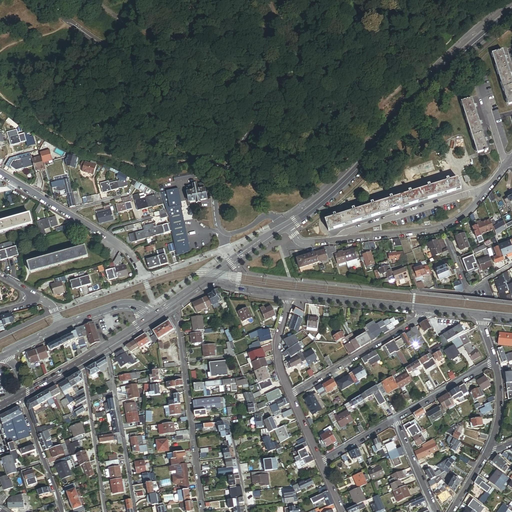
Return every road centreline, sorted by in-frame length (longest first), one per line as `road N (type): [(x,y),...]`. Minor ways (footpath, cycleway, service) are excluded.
road 1 (secondary): [(511,9),(430,77),(387,135),(288,225)]
road 2 (residential): [(288,225),(305,244),(442,227),(464,215),(511,157)]
road 3 (residential): [(203,511),(170,305)]
road 4 (residential): [(144,277),(123,247),(0,173)]
road 5 (residential): [(289,395),(426,309)]
road 6 (residential): [(105,511),(82,361)]
road 7 (tertiary): [(290,294),(426,309)]
road 8 (residential): [(20,397),(63,511)]
